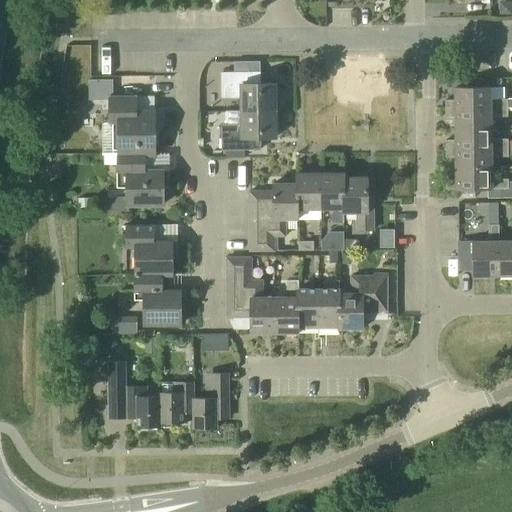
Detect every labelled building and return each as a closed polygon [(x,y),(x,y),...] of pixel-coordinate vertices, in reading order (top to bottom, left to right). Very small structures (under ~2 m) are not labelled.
[(121,64),(139,64),(139,53),(121,54),(121,64)] [(260,62),(234,63),(234,74),(221,74),(221,99),(241,98),(241,112),(275,112),(275,85),(252,85),(252,74),(260,74),(260,62)] [(116,157),(145,157),(154,157),(154,113),(136,113),(136,96),(112,96),(112,80),(88,80),(88,101),(108,101),(108,125),(112,125),(112,150),(117,150),(116,157)] [(494,85),(494,97),(511,98),(511,85),(494,85)] [(446,110),(506,109),(506,100),(491,101),(490,89),(455,89),(456,101),(446,101),(446,110)] [(456,130),(491,129),(491,118),(506,117),(506,109),(446,110),(446,118),(456,118),(456,130)] [(275,112),(241,112),(242,126),(222,126),(222,151),(260,150),(260,139),(275,138),(275,112)] [(446,150),(507,149),(507,140),(491,140),(491,129),(456,130),(456,141),(446,141),(446,150)] [(456,170),(491,169),(491,158),(507,158),(507,149),(446,150),(446,158),(456,158),(456,170)] [(145,172),(145,157),(116,157),(116,188),(127,188),(126,205),(163,205),(163,184),(167,184),(167,172),(145,172)] [(446,190),(487,190),(487,199),(508,198),(508,189),(508,181),(492,181),(491,169),(456,170),(457,181),(446,181),(446,190)] [(297,210),(299,210),(320,210),(320,174),(296,174),(296,185),(297,185),(297,210)] [(343,178),(345,178),(344,174),(320,174),(320,210),(343,210),(344,210),(343,178)] [(344,210),(343,210),(343,215),(357,215),(357,231),(374,231),(373,196),(367,196),(367,178),(345,178),(343,178),(344,210)] [(299,221),(299,210),(297,210),(297,185),(296,185),(272,185),(272,193),(273,193),(273,205),(273,217),(273,228),(273,237),(286,237),(286,221),(299,221)] [(249,205),(273,205),(273,193),(272,193),(249,193),(249,205)] [(77,199),(78,211),(90,211),(90,198),(77,199)] [(249,217),(273,217),(273,205),(249,205),(249,217)] [(249,228),(273,228),(273,217),(249,217),(249,228)] [(133,277),(161,276),(170,276),(171,254),(176,254),(176,241),(153,241),(153,226),(125,226),(126,272),(133,272),(133,277)] [(498,242),(498,226),(488,226),(488,242),(458,242),(459,270),(473,270),(473,277),(499,276),(499,242),(498,242)] [(273,240),(273,237),(273,228),(249,228),(249,240),(273,240)] [(321,251),(328,251),(336,251),(342,250),(343,233),(328,233),(320,241),(321,251)] [(273,240),(249,240),(249,252),(273,252),(273,240)] [(511,276),(511,241),(499,242),(499,276),(511,276)] [(297,251),(313,251),(312,242),(297,242),(297,251)] [(226,270),(251,270),(250,258),(226,258),(226,270)] [(251,282),(251,281),(251,270),(226,270),(226,282),(251,282)] [(161,276),(133,277),(134,300),(144,300),(145,325),(181,325),(181,291),(161,291),(161,276)] [(297,290),(298,290),(298,281),(296,281),(296,277),(290,277),(290,281),(285,281),(285,298),(273,298),(274,334),(298,334),(298,323),(297,323),(297,290)] [(339,322),(338,322),(338,328),(362,328),(362,311),(373,311),(373,305),(386,305),(386,277),(351,277),(351,294),(339,294),(339,322)] [(274,334),(273,298),(262,298),(262,281),(251,281),(251,282),(251,294),(251,306),(251,318),(249,318),(250,334),(274,334)] [(226,294),(251,294),(251,282),(226,282),(226,294)] [(297,323),(298,323),(318,323),(317,290),(298,290),(297,290),(297,323)] [(339,294),(339,290),(317,290),(318,323),(338,322),(339,322),(339,294)] [(226,306),(251,306),(251,294),(226,294),(226,306)] [(226,318),(249,318),(251,318),(251,306),(226,306),(226,318)] [(128,317),(128,335),(136,335),(136,317),(128,317)] [(144,353),(158,353),(158,338),(144,338),(144,353)] [(106,363),(108,401),(108,420),(125,419),(125,413),(136,413),(137,427),(161,427),(161,423),(160,397),(146,397),(146,387),(125,388),(124,362),(106,363)] [(193,414),(193,429),(218,429),(217,413),(229,413),(228,374),(206,374),(206,398),(194,398),(193,398),(193,414)] [(193,398),(194,398),(193,381),(172,382),(173,391),(160,391),(160,397),(161,423),(184,423),(184,414),(193,414),(193,398)]
